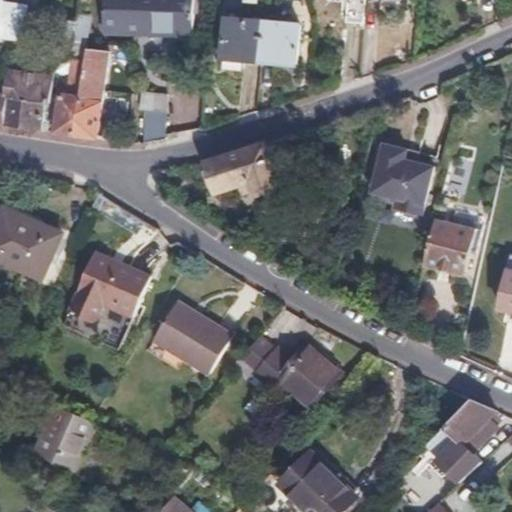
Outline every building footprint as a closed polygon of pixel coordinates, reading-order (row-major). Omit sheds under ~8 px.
[(0,0),(0,41),(2,42),(3,38),(23,42),(26,37),(31,6),(7,3),(7,0),(0,0)] [(198,30),(199,0),(146,0),(145,27),(198,30)] [(365,0),(346,0),(344,27),(363,28),(365,0)] [(85,12),(87,3),(81,2),(78,15),(76,15),(73,30),(70,30),(67,47),(76,47),(78,42),(85,12)] [(97,16),(85,12),(78,42),(91,46),(97,16)] [(258,63),(262,23),(225,20),(221,60),(258,63)] [(299,27),(262,23),(258,63),(295,66),(299,27)] [(63,47),(62,55),(92,60),(84,98),(75,135),(98,138),(116,54),(95,49),(93,53),(89,53),(91,46),(78,42),(76,47),(67,47),(63,47)] [(12,74),(8,97),(55,104),(58,82),(12,74)] [(148,108),(170,110),(172,92),(145,89),(144,107),(148,108)] [(58,132),(67,95),(63,94),(58,115),(53,113),(50,131),(58,132)] [(0,95),(0,124),(3,125),(8,97),(0,95)] [(67,95),(58,132),(75,135),(84,98),(67,95)] [(8,97),(3,125),(50,131),(53,113),(55,104),(8,97)] [(145,142),(167,138),(170,110),(148,108),(145,142)] [(293,136),(213,164),(223,194),(255,184),(259,197),(282,189),(281,184),(292,179),(285,152),(297,149),(293,136)] [(406,162),(408,152),(385,145),(372,192),(397,199),(394,208),(422,216),(434,170),(417,165),(406,162)] [(419,155),(408,152),(406,162),(417,165),(419,155)] [(103,195),(95,190),(87,203),(97,209),(103,195)] [(103,195),(97,209),(136,233),(144,220),(103,195)] [(65,232),(7,209),(0,225),(0,260),(45,279),(65,232)] [(436,218),(424,266),(465,277),(473,246),(478,248),(483,230),(477,228),(480,215),(456,209),(453,223),(436,218)] [(135,315),(152,273),(95,251),(71,311),(97,322),(105,303),(134,314),(135,315)] [(511,258),(502,305),(511,307),(511,258)] [(210,374),(231,335),(176,302),(153,343),(210,374)] [(122,346),(134,314),(105,303),(97,322),(71,311),(66,324),(122,346)] [(258,335),(234,364),(251,378),(254,374),(269,387),(270,389),(278,380),(291,393),(287,397),(285,407),(294,414),(302,411),(307,407),(310,409),(340,375),(306,344),(291,360),(276,346),(274,348),(258,335)] [(251,378),(249,380),(264,392),(269,387),(254,374),(251,378)] [(493,410),(468,398),(459,407),(426,441),(452,467),(494,425),(486,417),(493,410)] [(93,421),(55,404),(33,454),(74,472),(96,423),(93,421)] [(308,511),(339,511),(355,496),(309,453),(279,484),(308,511)] [(188,479),(198,467),(168,454),(162,469),(188,479)] [(229,480),(222,488),(241,505),(248,497),(229,480)] [(189,511),(172,496),(158,511),(189,511)]
